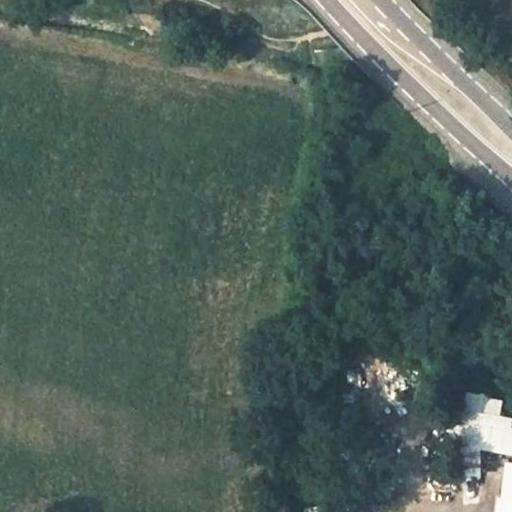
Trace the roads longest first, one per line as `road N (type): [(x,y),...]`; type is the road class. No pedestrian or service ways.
road 1 (primary): [(369,6),(445,109),(511,170)]
road 2 (primary): [(511,127),(369,6)]
